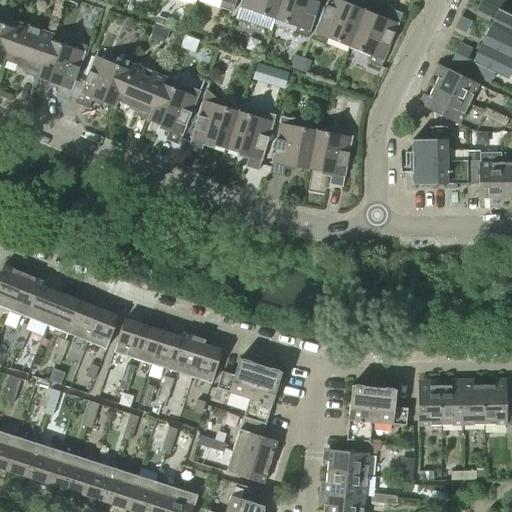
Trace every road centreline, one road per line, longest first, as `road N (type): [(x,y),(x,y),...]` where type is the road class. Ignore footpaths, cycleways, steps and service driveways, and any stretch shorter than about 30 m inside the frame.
road 1 (residential): [(388,224),(296,220),(0,113)]
road 2 (residential): [(323,365),(162,314),(0,248)]
road 3 (residential): [(388,224),(389,131),(439,0)]
road 4 (residential): [(323,365),(511,361)]
road 5 (residential): [(306,511),(323,365)]
road 6 (residential): [(511,223),(388,224)]
